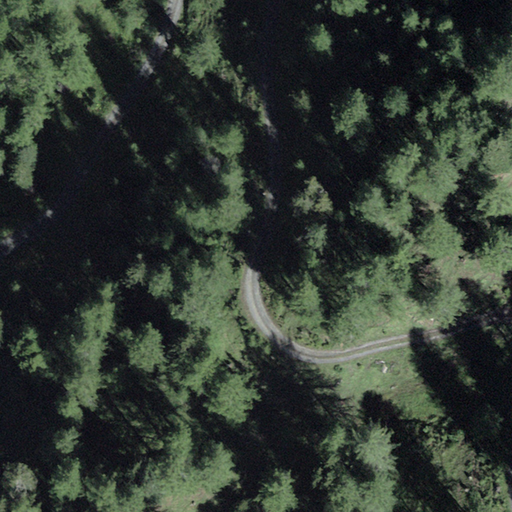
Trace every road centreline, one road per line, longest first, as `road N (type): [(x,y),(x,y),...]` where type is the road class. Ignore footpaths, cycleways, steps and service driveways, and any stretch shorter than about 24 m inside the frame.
road 1 (track): [(264,0),(280,268),(356,318),(506,276),(511,282)]
road 2 (track): [(0,257),(75,199),(127,133),(177,0)]
